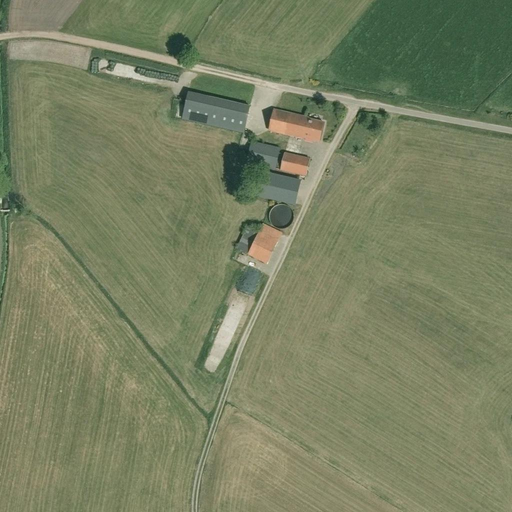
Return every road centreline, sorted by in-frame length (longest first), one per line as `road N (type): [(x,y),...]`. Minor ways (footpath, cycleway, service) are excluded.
road 1 (track): [(197,511),(196,479),(235,358),(356,103)]
road 2 (unclassified): [(511,130),(251,80)]
road 3 (track): [(251,80),(66,36),(0,38)]
